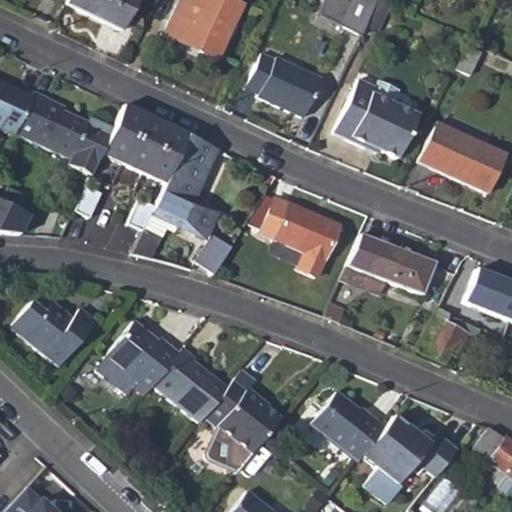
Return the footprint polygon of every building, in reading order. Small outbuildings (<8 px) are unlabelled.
[(132,0),(65,0),(63,5),(118,31),(132,0)] [(238,7),(221,0),(178,0),(161,36),(178,44),(181,37),(201,47),(197,53),(213,60),(238,7)] [(376,2),(371,0),(323,0),(315,17),(358,39),(376,2)] [(376,2),(363,29),(377,35),(390,8),(376,2)] [(178,44),(197,53),(201,47),(181,37),(178,44)] [(466,77),(478,52),(465,46),(454,71),(466,77)] [(271,58),(270,61),(256,55),(241,89),(254,96),(253,98),(301,120),(319,80),(271,58)] [(372,91),(356,82),(330,135),(350,145),(352,140),(364,146),(393,162),(414,116),(390,105),(397,92),(376,83),(372,91)] [(0,86),(0,132),(10,137),(11,135),(27,99),(0,86)] [(41,108),(44,101),(29,94),(27,99),(11,135),(67,160),(83,124),(58,113),(57,115),(41,108)] [(41,108),(57,115),(58,113),(60,108),(44,101),(41,108)] [(157,169),(171,138),(116,113),(104,140),(118,147),(134,154),(133,158),(157,169)] [(485,195),(503,157),(432,124),(414,163),(485,195)] [(186,203),(211,149),(183,137),(147,214),(172,225),(203,240),(214,216),(186,203)] [(364,146),(352,140),(350,145),(362,151),(364,146)] [(116,150),(133,158),(134,154),(118,147),(116,150)] [(0,195),(0,198),(28,213),(35,200),(6,185),(0,195)] [(314,275),(334,228),(261,196),(242,225),(256,231),(255,234),(301,255),(295,267),(314,275)] [(0,235),(16,243),(29,213),(0,200),(0,235)] [(172,225),(147,214),(138,233),(150,239),(154,241),(161,230),(168,233),(172,225)] [(141,258),(150,239),(138,233),(128,255),(141,258)] [(417,298),(429,265),(356,237),(342,268),(417,298)] [(209,276),(227,249),(209,238),(191,264),(209,276)] [(141,258),(146,259),(154,241),(150,239),(141,258)] [(511,328),(511,286),(508,285),(494,321),(511,328)] [(476,318),(481,306),(445,289),(434,310),(471,327),(476,318)] [(54,369),(91,323),(76,311),(68,320),(65,323),(60,319),(62,316),(48,304),(39,316),(25,304),(5,329),(54,369)] [(320,318),(335,324),(339,315),(324,308),(320,318)] [(477,329),(471,327),(434,310),(413,350),(440,363),(447,350),(454,354),(463,336),(471,341),(477,329)] [(477,329),(482,331),(486,323),(476,318),(471,327),(477,329)] [(156,339),(153,342),(129,323),(101,358),(103,359),(92,372),(123,396),(129,388),(140,396),(148,387),(175,354),(156,339)] [(187,366),(192,361),(177,350),(175,354),(148,387),(196,424),(200,418),(222,390),(209,379),(207,381),(187,366)] [(242,393),(244,390),(231,380),(222,390),(200,418),(247,456),(256,443),(275,420),(242,393)] [(363,416),(361,418),(354,412),(332,394),(306,427),(352,464),(356,459),(369,443),(380,429),(363,416)] [(354,412),(361,418),(363,416),(356,410),(354,412)] [(369,443),(356,459),(372,471),(358,487),(382,506),(396,489),(392,486),(404,472),(412,478),(418,470),(431,480),(452,453),(431,436),(428,439),(419,432),(414,439),(388,418),(380,429),(369,443)] [(501,440),(500,442),(484,430),(467,454),(482,466),(483,466),(484,466),(485,466),(486,466),(486,465),(502,478),(509,483),(501,494),(511,501),(511,445),(504,440),(503,439),(502,439),(501,440)] [(494,488),(501,494),(509,483),(502,478),(494,488)] [(266,511),(242,493),(226,511),(266,511)]
